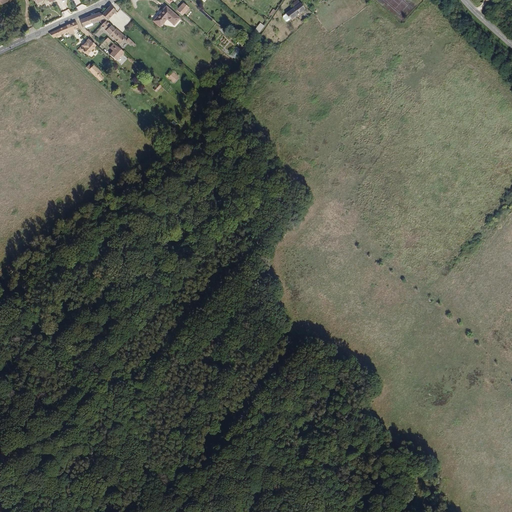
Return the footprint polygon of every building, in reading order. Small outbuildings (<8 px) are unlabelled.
[(186,19),(193,12),(187,6),(181,14),(186,19)] [(293,25),(309,14),(304,7),(289,19),(293,25)] [(116,10),(106,17),(110,21),(112,23),(121,16),(116,10)] [(178,29),(184,23),(171,11),(158,25),(164,30),(171,22),(178,29)] [(85,23),(88,30),(108,22),(110,21),(106,17),(104,15),(85,23)] [(255,29),(259,33),(265,26),(260,23),(255,29)] [(54,36),(59,41),(83,31),(80,25),(54,36)] [(105,30),(124,48),(130,42),(120,32),(119,33),(110,25),(105,30)] [(85,51),(92,58),(101,49),(90,39),(80,49),(83,53),(85,51)] [(115,58),(121,64),(129,56),(119,47),(115,52),(118,55),(115,58)] [(104,77),(106,76),(98,68),(97,70),(93,73),(104,83),(107,80),(104,77)] [(180,83),(182,80),(176,75),(174,78),(180,83)] [(159,84),(153,88),(156,92),(162,87),(159,84)]
